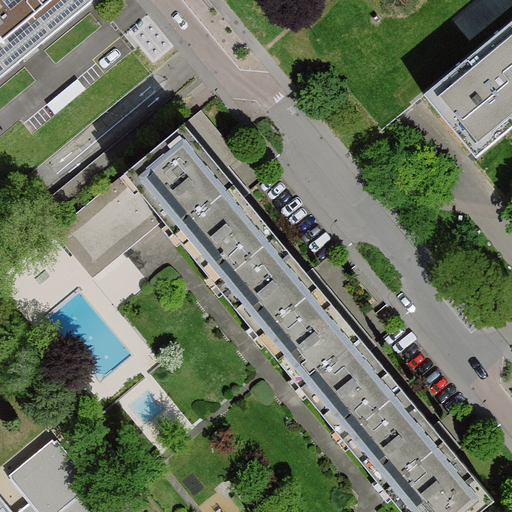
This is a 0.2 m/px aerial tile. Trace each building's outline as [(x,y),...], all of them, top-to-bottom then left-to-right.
[(0,0),(0,80),(92,5),(87,0),(0,0)] [(511,127),(511,18),(430,89),(483,152),(511,127)] [(404,511),(487,511),(498,504),(189,124),(129,173),(404,511)] [(58,235),(95,280),(160,225),(123,181),(58,235)] [(0,511),(97,511),(83,495),(98,484),(60,441),(14,477),(34,504),(25,511),(18,511),(0,491),(0,511)]
